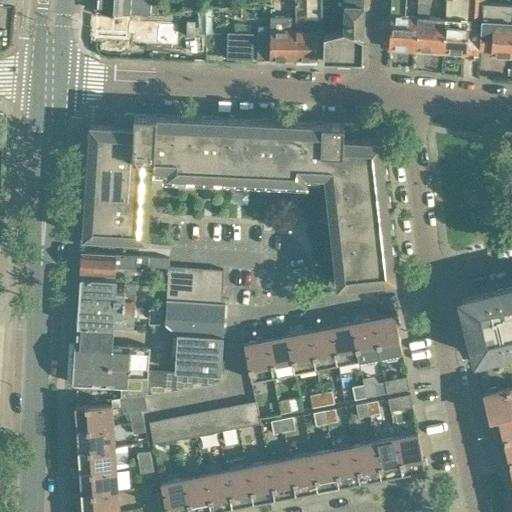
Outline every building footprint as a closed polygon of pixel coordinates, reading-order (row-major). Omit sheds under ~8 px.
[(97,0),(96,10),(128,12),(129,12),(150,14),(150,0),(97,0)] [(317,59),(317,29),(317,17),(307,17),(306,0),(295,0),(296,14),(294,14),(294,15),(294,59),(317,59)] [(413,50),(416,14),(405,14),(406,0),(390,0),(388,48),(413,50)] [(442,52),(444,17),(429,16),(429,0),(418,0),(418,15),(416,14),(413,50),(442,52)] [(479,38),(480,18),(481,0),(468,0),(468,19),(444,17),(442,52),(466,53),(467,37),(479,38)] [(479,38),(479,50),(490,51),(490,55),(511,56),(511,3),(493,3),(482,2),(481,18),(479,38)] [(362,60),(363,5),(343,4),(343,29),(324,34),(323,34),(322,59),(362,60)] [(96,10),(95,37),(131,39),(130,43),(177,45),(178,23),(128,21),(128,12),(96,10)] [(294,59),(294,15),(269,15),(269,26),(256,25),(257,59),(294,59)] [(253,59),(254,33),(227,32),(226,58),(253,59)] [(237,177),(241,118),(125,113),(124,126),(89,124),(82,237),(146,241),(150,180),(153,180),(153,173),(237,177)] [(395,278),(380,139),(352,137),(353,124),(241,118),(237,177),(326,181),(337,284),(395,278)] [(143,268),(144,260),(148,260),(148,256),(82,252),(80,273),(115,275),(116,267),(143,268)] [(221,303),(224,269),(168,266),(166,299),(221,303)] [(116,291),(117,280),(80,278),(79,301),(123,304),(123,307),(135,307),(136,284),(125,284),(124,291),(116,291)] [(511,285),(461,298),(475,356),(476,356),(477,361),(478,360),(476,353),(481,352),(484,367),(511,360),(511,285)] [(177,333),(221,335),(223,303),(221,303),(166,299),(165,323),(177,333)] [(133,329),(135,307),(123,307),(123,304),(79,301),(77,326),(114,328),(122,329),(133,329)] [(160,318),(161,309),(149,308),(149,317),(160,318)] [(402,350),(396,323),(399,323),(398,315),(395,316),(394,313),(372,317),(379,354),(402,350)] [(379,354),(372,317),(351,322),(358,358),(360,358),(361,361),(367,365),(376,363),(379,357),(378,354),(379,354)] [(358,358),(351,322),(330,326),(337,363),(358,358)] [(113,344),(114,328),(77,326),(76,342),(73,383),(127,388),(129,376),(148,377),(150,346),(113,344)] [(337,363),(330,326),(309,330),(316,367),(337,363)] [(316,367),(309,330),(287,334),(294,371),(316,367)] [(177,333),(175,371),(177,371),(176,390),(214,384),(215,373),(219,373),(221,335),(177,333)] [(294,371),(287,334),(266,338),(273,375),(294,371)] [(273,375),(266,338),(244,342),(251,379),(273,375)] [(409,388),(407,376),(384,380),(386,393),(409,388)] [(377,394),(374,382),(363,384),(366,397),(377,394)] [(366,397),(363,384),(353,386),(355,399),(366,397)] [(511,385),(496,390),(496,387),(489,388),(490,391),(484,393),(490,416),(511,410),(511,385)] [(334,402),(332,390),(321,392),(323,405),(334,402)] [(323,405),(321,392),(311,394),(313,407),(323,405)] [(125,412),(129,411),(132,422),(144,420),(142,409),(147,408),(144,393),(122,398),(125,412)] [(412,406),(410,393),(387,397),(389,410),(412,406)] [(292,411),(289,398),(279,400),(281,413),(292,411)] [(248,425),(261,422),(256,400),(244,402),(248,425)] [(380,412),(378,400),(366,402),(369,414),(380,412)] [(248,425),(244,402),(232,405),(236,427),(248,425)] [(369,414),(366,402),(356,404),(359,416),(369,414)] [(113,425),(112,403),(74,406),(76,428),(113,425)] [(236,427),(232,405),(220,407),(225,429),(236,427)] [(225,429),(220,407),(208,409),(213,432),(225,429)] [(338,420),(335,408),(324,410),(327,423),(338,420)] [(213,432),(208,409),(197,412),(201,434),(213,432)] [(327,423),(324,410),(314,412),(316,424),(327,423)] [(511,433),(511,410),(490,416),(495,438),(511,433)] [(201,434),(197,412),(185,414),(189,436),(201,434)] [(189,436),(185,414),(173,416),(177,439),(189,436)] [(177,439),(173,416),(161,419),(166,441),(177,439)] [(295,429),(293,417),(293,416),(282,418),(284,431),(295,429)] [(284,431),(282,418),(271,420),(274,433),(284,431)] [(166,441),(161,419),(149,421),(153,443),(166,441)] [(146,430),(144,420),(132,422),(134,432),(146,430)] [(114,447),(113,425),(76,428),(77,449),(114,447)] [(423,458),(417,432),(395,436),(402,473),(425,468),(424,466),(427,465),(426,457),(423,458)] [(511,457),(511,433),(495,438),(501,460),(511,457)] [(402,473),(395,436),(374,440),(381,477),(402,473)] [(381,477),(374,440),(353,444),(360,481),(381,477)] [(360,481),(353,444),(332,448),(339,485),(360,481)] [(116,468),(114,447),(77,449),(79,471),(116,468)] [(339,485),(332,448),(310,453),(318,489),(339,485)] [(152,462),(150,451),(137,453),(140,464),(152,462)] [(318,489),(310,453),(289,457),(296,494),(318,489)] [(296,494),(289,457),(268,461),(275,498),(296,494)] [(511,480),(511,457),(501,460),(506,482),(511,480)] [(275,498),(268,461),(246,465),(254,502),(275,498)] [(154,472),(152,462),(140,464),(142,475),(154,472)] [(254,502),(246,465),(225,469),(232,506),(254,502)] [(117,490),(116,468),(79,471),(80,493),(117,490)] [(232,506),(225,469),(204,473),(211,510),(232,506)] [(203,511),(211,510),(204,473),(183,478),(189,511),(203,511)] [(189,511),(183,478),(161,482),(166,511),(189,511)] [(111,511),(118,511),(117,490),(80,493),(81,511),(111,511)] [(160,504),(158,493),(146,495),(148,506),(160,504)]
